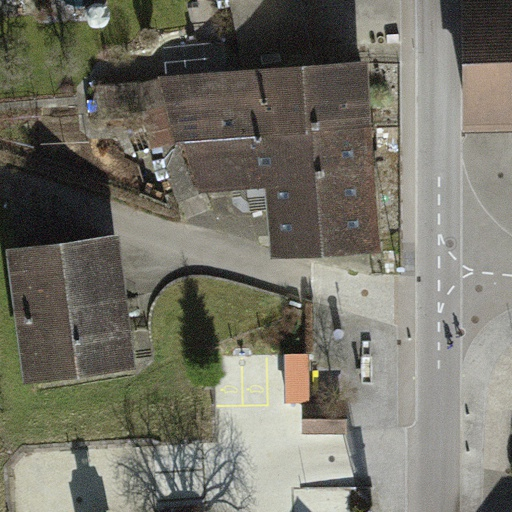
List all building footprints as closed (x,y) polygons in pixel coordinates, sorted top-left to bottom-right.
[(511,0),(467,0),(467,124),(511,124),(511,0)] [(167,152),(379,128),(379,56),(151,81),(167,152)] [(387,139),(175,164),(175,203),(240,194),(244,219),(277,212),(297,253),(399,239),(387,139)] [(38,369),(128,356),(110,229),(20,242),(38,369)] [(345,399),(304,399),(304,430),(346,430),(345,408),(345,399)]
